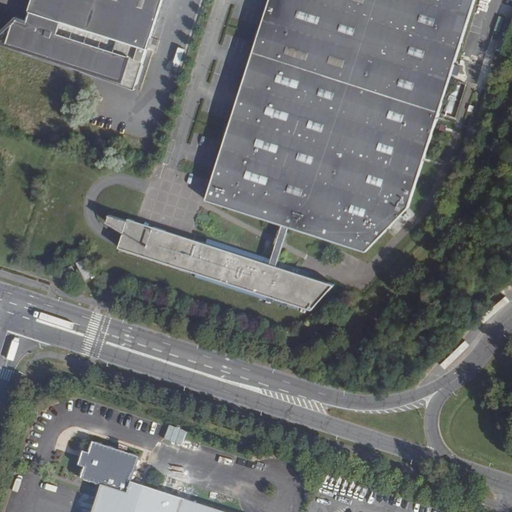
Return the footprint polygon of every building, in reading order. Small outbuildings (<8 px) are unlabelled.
[(13,20),(5,44),(121,81),(130,52),(113,47),(115,41),(147,50),(162,0),(32,0),(28,12),(31,14),(30,20),(17,16),(13,20)] [(274,0),(212,202),(288,225),(297,228),(374,252),(414,211),(478,0),(274,0)] [(0,33),(0,42),(5,44),(13,20),(0,33)] [(285,267),(276,264),(133,219),(131,223),(112,217),(110,224),(128,233),(123,250),(270,296),(303,307),(316,311),(341,284),(285,267)] [(297,228),(288,225),(276,264),(285,267),(297,228)] [(96,273),(87,256),(77,261),(86,279),(96,273)] [(71,262),(61,266),(65,274),(75,269),(71,262)] [(303,307),(270,296),(267,303),(300,315),(303,307)] [(102,489),(94,511),(259,511),(138,471),(146,447),(99,431),(96,443),(91,441),(87,455),(91,457),(87,470),(106,476),(102,489)] [(87,511),(94,511),(102,489),(95,487),(87,511)]
